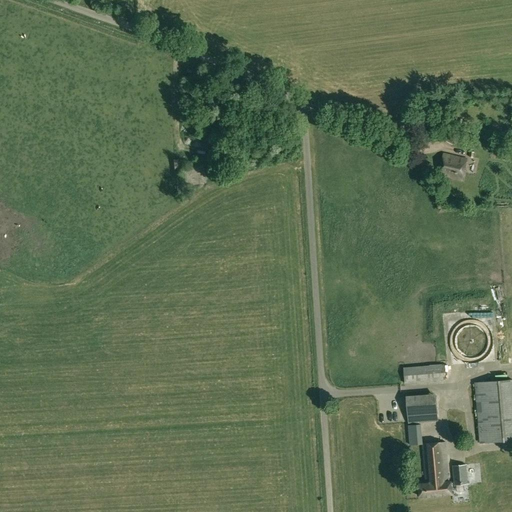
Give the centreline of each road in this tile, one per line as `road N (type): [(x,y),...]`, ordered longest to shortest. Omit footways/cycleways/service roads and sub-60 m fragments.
road 1 (unclassified): [(329,511),(305,111),(50,0)]
road 2 (unknown): [(392,390),(435,389),(445,403),(438,428),(399,419)]
